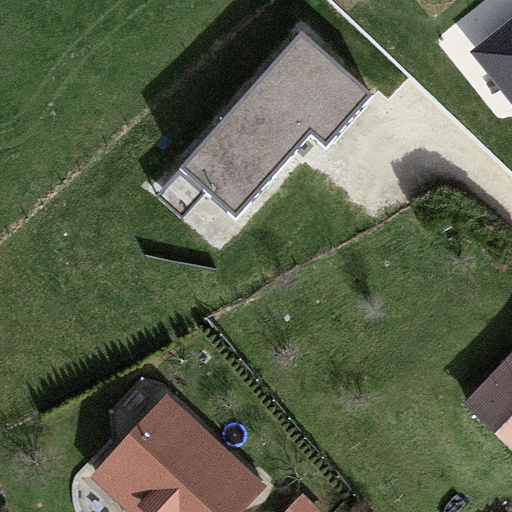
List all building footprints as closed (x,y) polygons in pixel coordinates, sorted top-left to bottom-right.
[(511,18),(480,44),(511,83),(511,18)] [(297,30),(175,168),(200,190),(231,218),(306,133),(321,146),(368,93),(297,30)] [(200,190),(175,168),(152,193),(178,216),(200,190)] [(511,361),(466,420),(511,457),(511,361)] [(162,400),(94,474),(136,511),(229,511),(254,485),(162,400)] [(314,511),(299,496),(283,511),(314,511)]
